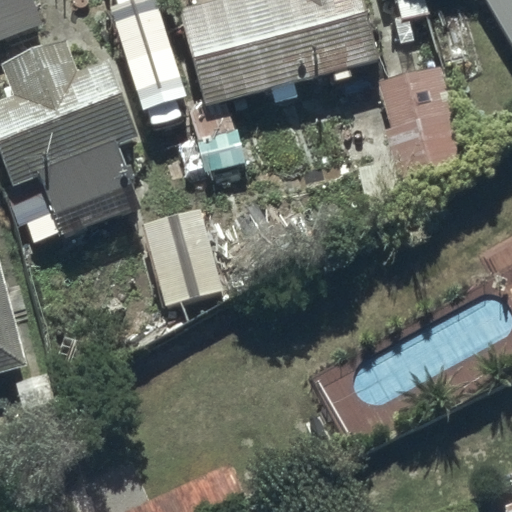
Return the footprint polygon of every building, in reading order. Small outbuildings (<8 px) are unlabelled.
[(235,0),(176,16),(201,110),(186,114),(202,173),(241,163),(227,110),(270,99),(272,107),(293,102),(291,94),(329,84),(330,89),(349,84),(347,78),(379,70),(360,0),(235,0)] [(511,0),(480,0),(511,55),(511,0)] [(65,48),(1,74),(11,101),(0,105),(0,157),(13,191),(37,181),(55,227),(132,197),(115,154),(136,146),(104,65),(75,76),(65,48)] [(409,90),(376,97),(395,186),(468,170),(447,69),(406,77),(409,90)] [(201,214),(140,231),(164,315),(224,298),(201,214)] [(0,262),(0,381),(29,374),(0,262)]
